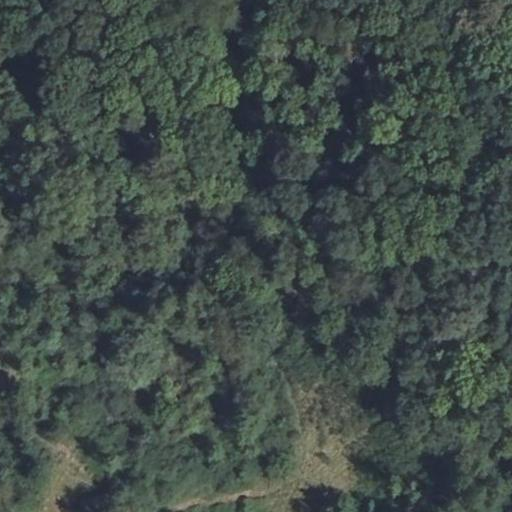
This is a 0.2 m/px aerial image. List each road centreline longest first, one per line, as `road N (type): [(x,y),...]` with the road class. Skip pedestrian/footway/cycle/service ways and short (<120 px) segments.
road 1 (track): [(511,370),(356,313),(278,307),(168,234)]
road 2 (track): [(0,125),(168,234)]
